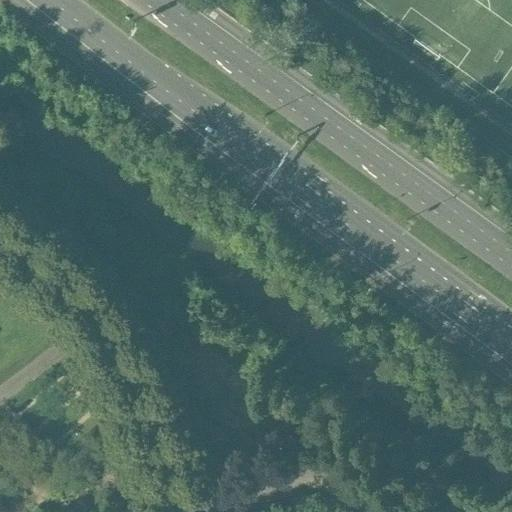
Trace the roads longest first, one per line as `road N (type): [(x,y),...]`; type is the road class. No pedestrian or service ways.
road 1 (trunk): [(53,0),(511,343)]
road 2 (trunk): [(511,259),(149,0)]
